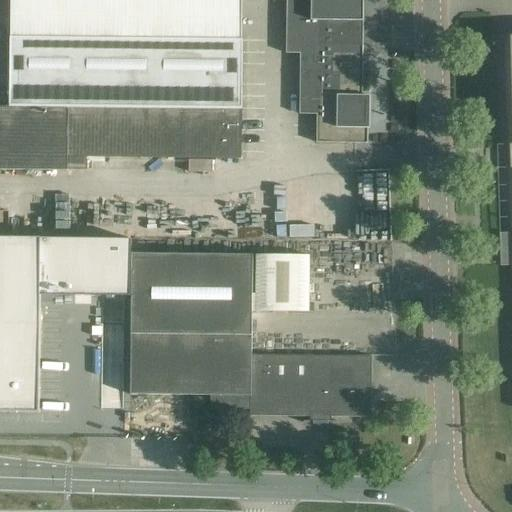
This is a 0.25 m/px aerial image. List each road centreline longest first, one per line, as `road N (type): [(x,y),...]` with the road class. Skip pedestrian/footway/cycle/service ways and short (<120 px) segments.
road 1 (unclassified): [(445,493),(432,0)]
road 2 (unclassified): [(445,493),(0,477)]
